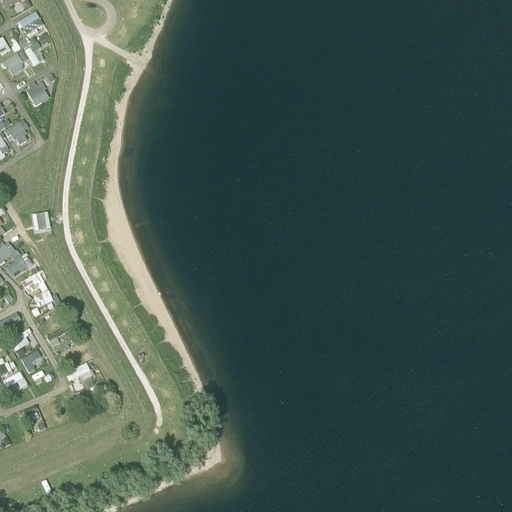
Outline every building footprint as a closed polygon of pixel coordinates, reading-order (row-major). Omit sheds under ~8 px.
[(0,0),(0,1),(5,10),(19,1),(18,0),(0,0)] [(24,0),(22,0),(15,4),(20,11),(28,6),(24,0)] [(127,8),(126,15),(137,17),(139,10),(127,8)] [(33,34),(31,30),(42,25),(36,12),(16,21),(24,38),(33,34)] [(0,38),(0,56),(0,57),(10,50),(2,37),(0,38)] [(19,43),(23,50),(28,47),(24,40),(19,43)] [(17,54),(0,61),(0,64),(2,70),(6,68),(10,76),(21,71),(18,64),(20,63),(17,54)] [(42,79),(45,84),(55,79),(52,74),(42,79)] [(47,99),(42,91),(46,88),(41,81),(23,92),(33,108),(47,99)] [(24,122),(0,129),(0,132),(2,138),(11,135),(14,145),(24,142),(22,135),(27,133),(24,122)] [(73,160),(83,162),(85,152),(75,150),(73,160)] [(32,222),(35,234),(42,232),(39,220),(32,222)] [(83,233),(73,234),(74,244),(84,242),(83,233)] [(0,264),(9,259),(11,262),(18,257),(8,242),(0,247),(0,264)] [(9,280),(26,269),(19,258),(2,269),(9,280)] [(22,262),(27,268),(31,265),(27,259),(22,262)] [(36,309),(51,303),(39,273),(19,281),(25,297),(31,295),(36,309)] [(14,313),(0,320),(0,329),(3,335),(21,325),(14,313)] [(17,334),(17,335),(7,341),(15,352),(27,343),(24,338),(30,333),(26,328),(17,334)] [(60,331),(44,336),(48,348),(57,345),(55,337),(61,335),(60,331)] [(62,359),(64,363),(83,357),(79,345),(57,352),(59,360),(62,359)] [(67,382),(79,376),(81,382),(92,376),(85,363),(63,374),(67,382)] [(0,381),(4,388),(10,385),(12,391),(25,385),(20,372),(0,381)] [(40,417),(59,411),(55,399),(36,405),(40,417)] [(24,422),(36,419),(33,408),(21,411),(24,422)]
